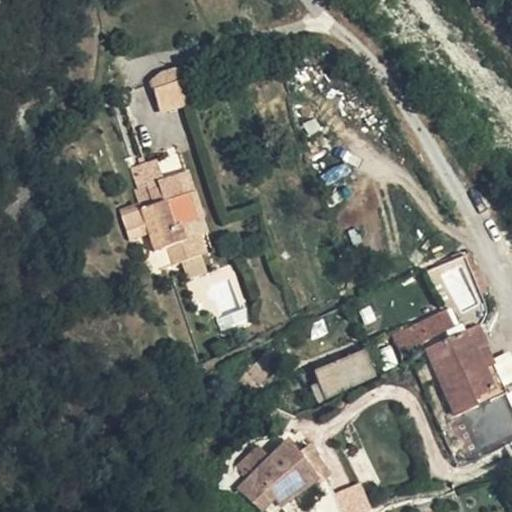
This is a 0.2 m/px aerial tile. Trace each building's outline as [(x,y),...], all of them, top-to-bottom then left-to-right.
[(254,78),(265,76),(260,57),(249,60),(254,78)] [(182,79),(178,68),(160,74),(163,86),(182,79)] [(182,79),(163,86),(155,88),(161,111),(190,101),(182,79)] [(177,153),(157,159),(163,176),(182,170),(177,153)] [(187,171),(178,175),(184,195),(187,193),(197,221),(203,219),(187,171)] [(184,195),(178,175),(160,181),(162,187),(152,191),(149,184),(138,188),(144,207),(123,215),(130,239),(143,235),(141,228),(146,226),(155,252),(167,247),(174,265),(202,256),(197,237),(192,239),(188,224),(197,221),(187,193),(184,195)] [(197,237),(202,256),(207,254),(201,235),(197,237)] [(421,325),(427,338),(450,326),(444,313),(421,325)] [(420,341),(427,338),(421,325),(415,328),(420,341)] [(485,345),(479,330),(477,326),(426,349),(428,352),(456,415),(476,405),(474,401),(494,390),(476,349),(485,345)] [(486,344),(485,345),(476,349),(494,390),(503,385),(486,344)] [(326,398),(376,375),(365,351),(316,373),(320,382),(314,386),(319,398),(325,394),(326,398)] [(503,385),(494,390),(474,401),(476,405),(477,408),(506,393),(503,385)] [(279,505),(315,478),(297,455),(288,444),(268,463),(255,449),(240,463),(251,477),(238,489),(258,511),(274,499),(279,505)] [(319,483),(330,475),(310,446),(297,455),(315,478),(319,483)] [(341,511),(370,511),(373,511),(360,482),(333,494),(341,511)]
